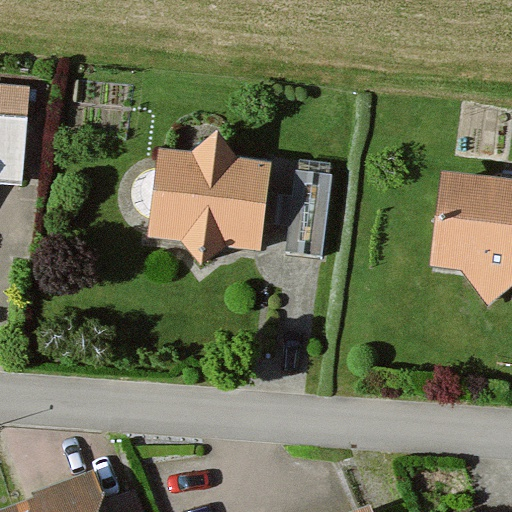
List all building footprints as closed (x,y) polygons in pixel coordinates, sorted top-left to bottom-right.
[(0,192),(31,194),(36,96),(0,93),(0,192)] [(271,264),(284,176),(241,169),(226,147),(200,163),(167,158),(154,247),(198,253),(212,274),(233,258),(271,264)] [(326,264),(336,184),(294,179),(285,259),(326,264)] [(511,192),(448,185),(438,279),(472,283),(490,312),(511,296),(511,192)] [(141,511),(135,494),(108,504),(100,479),(28,504),(31,511),(29,511),(141,511)]
